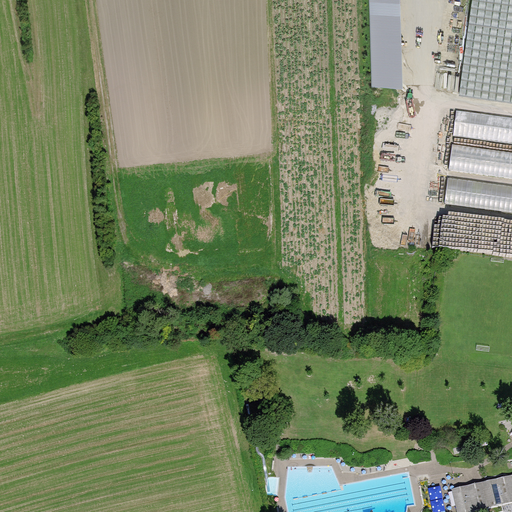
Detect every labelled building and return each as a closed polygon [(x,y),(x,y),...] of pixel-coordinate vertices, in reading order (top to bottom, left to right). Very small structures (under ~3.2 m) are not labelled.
[(399,0),(369,0),(371,86),(402,85),(399,0)] [(511,102),(511,0),(473,0),(460,95),(511,102)] [(511,119),(457,112),(453,137),(511,145),(511,119)] [(511,154),(452,146),(449,171),(511,180),(511,154)] [(511,188),(448,179),(444,206),(511,215),(511,188)] [(511,478),(452,492),(456,511),(487,511),(511,506),(511,478)] [(431,488),(434,511),(445,510),(442,487),(431,488)]
